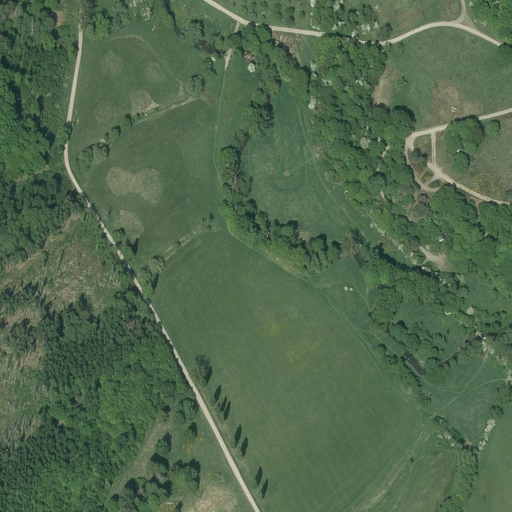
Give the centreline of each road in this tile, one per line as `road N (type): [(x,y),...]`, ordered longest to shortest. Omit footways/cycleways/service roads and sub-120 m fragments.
road 1 (track): [(83,0),(71,174),(129,265),(258,511)]
road 2 (track): [(426,261),(383,198),(386,150),(511,109)]
road 3 (track): [(297,32),(379,42),(455,24),(511,51)]
road 4 (track): [(345,238),(301,127),(297,32)]
road 5 (track): [(511,209),(447,183),(413,153),(409,138)]
